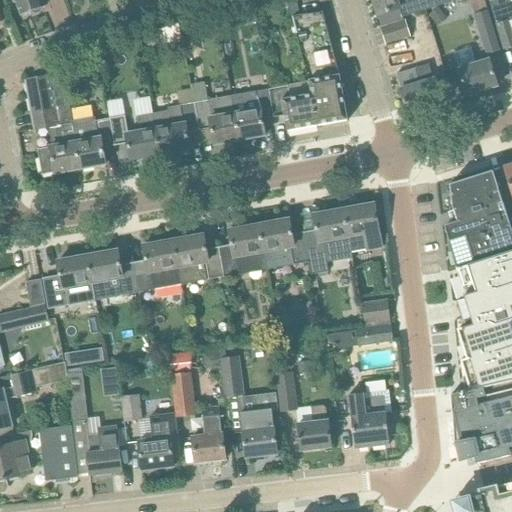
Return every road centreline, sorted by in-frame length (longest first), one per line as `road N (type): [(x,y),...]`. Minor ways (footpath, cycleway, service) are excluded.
road 1 (residential): [(13,225),(393,155)]
road 2 (residential): [(426,477),(418,338),(393,155)]
road 3 (residential): [(121,511),(426,477)]
road 4 (residential): [(0,73),(16,59),(162,0)]
road 5 (residential): [(393,155),(347,0)]
road 6 (residential): [(393,155),(511,121)]
